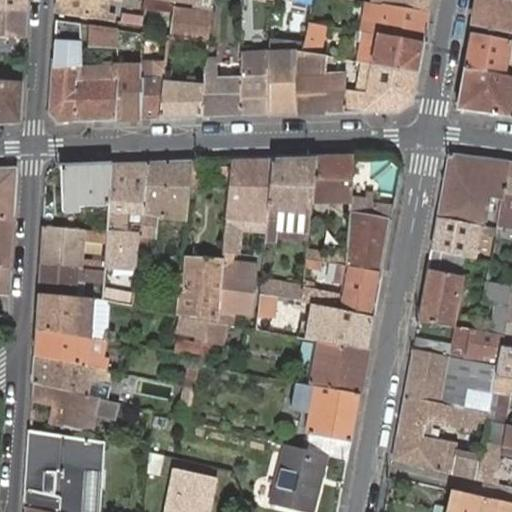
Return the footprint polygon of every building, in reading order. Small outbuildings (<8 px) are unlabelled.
[(0,0),(0,10),(27,12),(27,0),(0,0)] [(57,0),(56,14),(115,23),(117,9),(110,8),(110,0),(57,0)] [(173,13),(174,3),(153,0),(145,0),(144,9),(146,9),(173,13)] [(153,0),(174,3),(213,8),(213,0),(153,0)] [(313,0),(273,0),(273,1),(312,9),(313,0)] [(323,26),(327,0),(313,0),(312,9),(310,24),(323,26)] [(431,0),(373,0),(373,4),(388,6),(429,14),(431,0)] [(511,1),(506,0),(476,0),(473,25),(510,32),(511,31),(511,1)] [(424,44),(429,14),(388,6),(373,4),(368,3),(362,33),(424,44)] [(177,39),(209,42),(212,13),(181,9),(177,39)] [(0,37),(25,38),(27,12),(0,10),(0,37)] [(55,38),(82,42),(81,25),(56,21),(55,38)] [(325,26),(323,26),(310,24),(306,47),(304,54),(320,56),(325,26)] [(118,48),(118,30),(91,26),(90,46),(118,48)] [(418,74),(424,44),(362,33),(358,32),(357,42),(362,43),(359,62),(418,74)] [(503,76),(509,42),(471,34),(465,69),(503,76)] [(0,55),(24,57),(25,38),(0,37),(0,125),(20,124),(23,74),(0,73),(0,55)] [(304,54),(306,47),(293,45),(290,63),(272,63),(270,116),(296,115),(295,75),(298,53),(304,54)] [(270,116),(272,63),(272,50),(242,51),(242,77),(243,116),(270,116)] [(327,57),(320,56),(304,54),(298,53),(295,75),(296,115),(327,114),(327,57)] [(58,123),(74,122),(77,81),(83,80),(83,68),(82,57),(53,59),(50,113),(58,123)] [(413,102),(418,74),(359,62),(327,57),(327,114),(400,112),(413,102)] [(200,118),(243,116),(242,77),(216,78),(215,61),(207,61),(205,75),(204,86),(200,118)] [(74,122),(116,120),(118,78),(114,79),(114,67),(118,67),(118,62),(113,62),(113,67),(83,68),(83,80),(77,81),(74,122)] [(141,120),(161,119),(166,71),(167,63),(142,63),(142,67),(141,80),(144,80),(141,120)] [(116,120),(141,120),(144,80),(141,80),(142,67),(118,67),(114,67),(114,79),(118,78),(116,120)] [(511,77),(503,76),(465,69),(457,110),(507,117),(511,88),(511,77)] [(161,119),(200,118),(204,86),(173,83),(174,72),(166,71),(161,119)] [(492,199),(503,201),(509,163),(452,155),(450,157),(439,218),(487,227),(489,215),(493,216),(494,212),(495,206),(491,205),(492,199)] [(353,158),(316,159),(312,203),(351,202),(353,158)] [(316,159),(273,160),(267,223),(265,239),(275,240),(276,229),(309,232),(311,215),(312,203),(316,159)] [(273,160),(233,161),(228,219),(262,223),(267,223),(273,160)] [(193,162),(148,163),(143,215),(141,233),(141,237),(148,237),(154,238),(157,217),(187,221),(193,162)] [(205,162),(193,162),(191,185),(203,187),(205,162)] [(110,204),(107,233),(106,243),(104,264),(103,272),(125,275),(125,269),(137,270),(140,247),(141,237),(141,233),(129,232),(131,213),(143,215),(148,163),(113,165),(110,204)] [(501,213),(498,228),(507,230),(510,222),(511,222),(511,163),(509,163),(503,201),(501,213)] [(91,205),(110,204),(113,165),(61,167),(63,212),(81,212),(80,205),(91,205)] [(0,169),(0,218),(14,217),(17,170),(16,169),(0,169)] [(352,196),(351,204),(351,214),(349,255),(308,246),(306,260),(323,263),(336,265),(343,266),(348,267),(379,272),(382,273),(391,221),(394,209),(395,205),(373,202),(374,192),(365,191),(365,197),(352,196)] [(0,268),(11,268),(14,217),(0,218),(0,268)] [(484,261),(491,228),(487,227),(439,218),(433,250),(456,255),(464,257),(484,261)] [(233,224),(227,223),(227,228),(225,247),(238,248),(240,229),(232,229),(233,224)] [(96,242),(98,232),(43,227),(41,265),(103,272),(104,264),(81,262),(83,242),(96,242)] [(106,243),(107,233),(98,232),(96,242),(106,243)] [(148,237),(141,237),(140,247),(145,247),(147,244),(148,237)] [(238,248),(225,247),(224,253),(234,254),(237,255),(238,248)] [(456,255),(433,250),(429,270),(461,277),(464,257),(456,255)] [(223,263),(218,323),(228,324),(228,313),(253,316),(260,266),(253,266),(252,273),(232,271),(233,264),(234,254),(224,253),(223,263)] [(186,275),(184,300),(183,316),(208,321),(218,323),(223,263),(194,260),(193,276),(186,275)] [(323,263),(306,260),(305,268),(321,270),(323,263)] [(502,264),(492,262),(487,284),(498,286),(502,264)] [(252,273),(253,266),(233,264),(232,271),(252,273)] [(103,272),(41,265),(39,295),(75,299),(77,280),(102,283),(103,272)] [(336,265),(333,283),(343,285),(341,294),(313,288),(315,281),(304,280),(304,286),(304,289),(303,292),(302,303),(372,316),(379,272),(348,267),(343,266),(336,265)] [(0,295),(9,297),(9,291),(11,268),(0,268),(0,295)] [(429,270),(420,321),(452,327),(461,277),(429,270)] [(262,280),(260,294),(274,298),(294,301),(302,303),(303,292),(279,287),(280,282),(262,280)] [(494,304),(508,307),(511,293),(511,288),(511,287),(498,286),(487,284),(482,303),(494,304)] [(178,299),(135,293),(134,306),(177,310),(178,299)] [(260,294),(257,330),(272,333),(274,298),(260,294)] [(87,339),(95,301),(75,299),(39,295),(37,330),(87,339)] [(94,335),(108,336),(109,303),(100,302),(95,301),(87,339),(94,340),(94,335)] [(372,316),(302,303),(294,301),(293,307),(310,310),(308,323),(301,322),(299,338),(306,339),(368,350),(374,317),(372,316)] [(505,323),(508,307),(494,304),(489,333),(503,335),(505,323)] [(310,310),(293,307),(291,320),(301,322),(308,323),(310,310)] [(183,316),(177,315),(173,333),(205,338),(208,321),(183,316)] [(218,323),(208,321),(205,338),(202,358),(200,367),(211,369),(215,346),(225,348),(228,324),(218,323)] [(416,338),(414,350),(464,360),(467,361),(497,366),(501,346),(503,335),(489,333),(473,330),(456,328),(453,345),(416,338)] [(37,330),(35,356),(82,367),(87,339),(37,330)] [(202,358),(205,338),(173,333),(169,352),(189,356),(202,358)] [(94,340),(87,339),(82,367),(103,371),(108,372),(110,360),(104,358),(106,342),(94,340)] [(368,350),(312,340),(304,385),(360,396),(368,350)] [(511,378),(511,347),(501,346),(497,366),(495,377),(511,378)] [(456,397),(464,360),(414,350),(405,398),(478,412),(483,412),(489,414),(491,404),(456,397)] [(35,356),(33,383),(99,400),(102,382),(103,371),(82,367),(35,356)] [(195,391),(200,367),(202,358),(189,356),(183,389),(185,390),(195,391)] [(103,371),(102,382),(120,386),(122,376),(108,372),(103,371)] [(510,397),(511,390),(511,378),(495,377),(493,393),(510,397)] [(33,383),(32,403),(50,407),(46,423),(91,434),(96,416),(99,400),(33,383)] [(351,443),(360,396),(296,384),(291,411),(312,414),(305,450),(317,453),(320,435),(351,443)] [(190,421),(195,391),(185,390),(179,419),(190,421)] [(510,397),(493,393),(491,404),(489,414),(487,422),(504,426),(510,397)] [(481,423),(483,412),(478,412),(405,398),(399,432),(393,462),(452,475),(476,480),(481,455),(456,450),(458,443),(423,437),(427,419),(475,427),(476,423),(481,423)] [(115,420),(118,404),(99,400),(96,416),(115,420)] [(508,427),(504,426),(487,422),(486,425),(481,455),(476,480),(496,485),(502,455),(507,432),(508,427)] [(511,427),(508,427),(507,432),(502,455),(511,456),(511,427)] [(97,511),(102,443),(30,432),(25,508),(43,511),(97,511)] [(348,459),(351,443),(320,435),(317,453),(328,455),(348,459)] [(317,453),(305,450),(285,444),(270,504),(300,511),(313,511),(328,455),(317,453)] [(152,452),(147,471),(160,474),(165,455),(152,452)] [(165,511),(209,511),(216,481),(174,472),(165,511)] [(448,511),(511,511),(511,503),(454,491),(448,511)]
